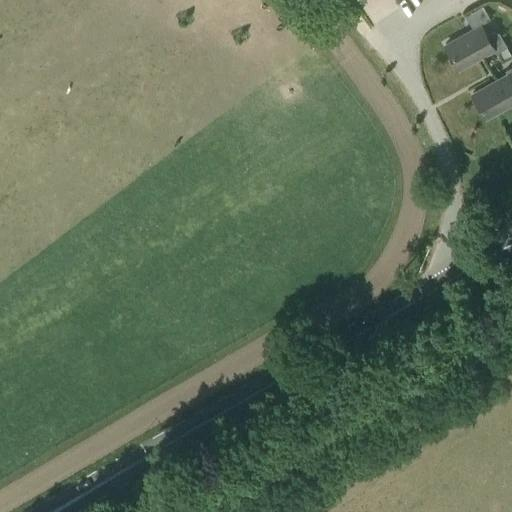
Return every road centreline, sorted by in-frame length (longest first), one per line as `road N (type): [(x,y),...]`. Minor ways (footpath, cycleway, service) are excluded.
road 1 (secondary): [(54,511),(461,274)]
road 2 (unclassified): [(346,0),(440,138),(461,274)]
